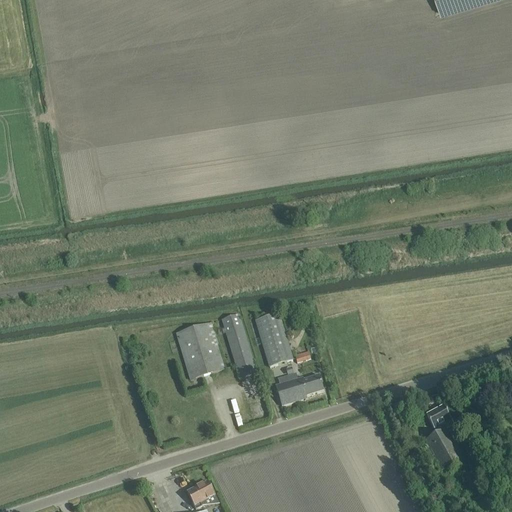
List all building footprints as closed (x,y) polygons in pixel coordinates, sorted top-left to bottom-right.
[(436,0),(441,15),(490,0),(436,0)] [(269,368),(294,360),(280,314),(255,321),(269,368)] [(222,321),(240,379),(257,374),(239,316),(222,321)] [(177,335),(191,381),(225,371),(211,324),(177,335)] [(296,356),(298,363),(311,360),(309,352),(296,356)] [(303,379),(276,387),(282,407),(307,400),(306,398),(324,392),(319,376),(304,381),(303,379)] [(428,452),(442,477),(467,463),(448,430),(454,426),(451,421),(452,421),(449,415),(444,407),(427,416),(434,431),(435,430),(438,435),(423,443),(428,452)] [(403,466),(424,509),(439,502),(419,458),(403,466)] [(187,493),(196,510),(204,506),(220,505),(208,482),(187,493)]
